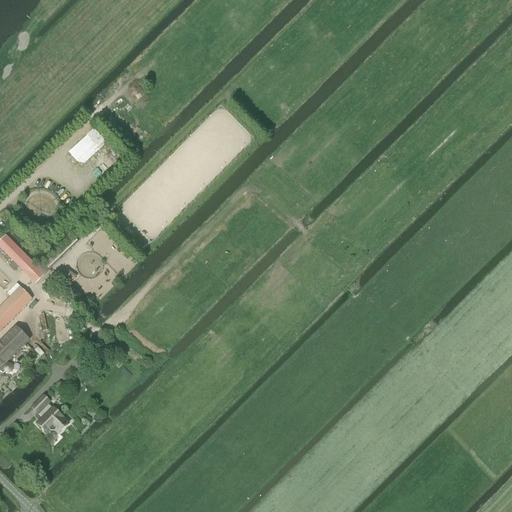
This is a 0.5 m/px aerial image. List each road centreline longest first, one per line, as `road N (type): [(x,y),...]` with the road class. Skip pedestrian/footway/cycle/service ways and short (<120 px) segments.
road 1 (track): [(91,329),(102,331),(249,186),(261,188),(308,237)]
road 2 (unknown): [(0,207),(50,166),(194,12)]
